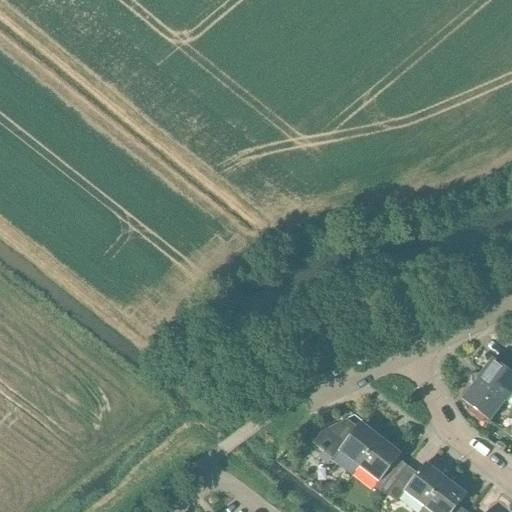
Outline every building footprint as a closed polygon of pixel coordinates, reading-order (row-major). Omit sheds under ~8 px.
[(511,350),(501,366),(493,360),(477,380),(506,402),(511,393),(511,350)] [(490,423),(506,402),(477,380),(461,401),(490,423)] [(359,468),(381,439),(361,423),(357,428),(347,420),(323,431),(313,444),(333,460),(339,453),(359,468)] [(381,439),(359,468),(378,483),(375,487),(384,497),(386,495),(408,467),(398,459),(401,455),(381,439)] [(299,441),(291,451),(299,456),(306,446),(299,441)] [(408,467),(386,495),(396,503),(404,493),(423,508),(445,479),(426,464),(418,474),(408,467)] [(465,511),(458,506),(466,495),(445,479),(423,508),(420,511),(465,511)]
